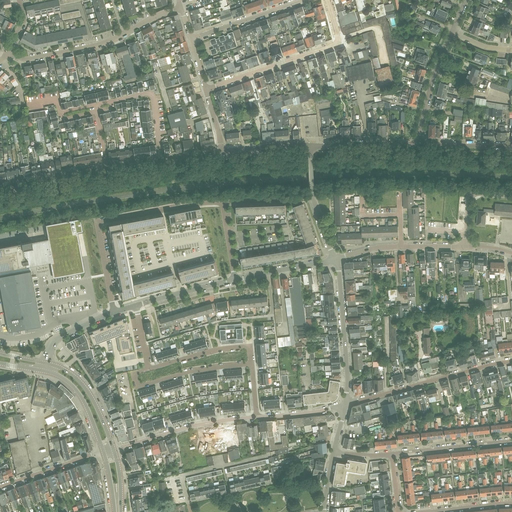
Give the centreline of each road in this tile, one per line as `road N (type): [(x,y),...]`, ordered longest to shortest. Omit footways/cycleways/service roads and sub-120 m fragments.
road 1 (unclassified): [(222,202),(98,223),(113,312)]
road 2 (residential): [(6,52),(27,59),(99,44),(180,7)]
road 3 (unclassified): [(345,404),(511,360)]
road 4 (unclassified): [(113,449),(256,417)]
road 5 (residential): [(148,368),(133,373),(136,386),(251,363)]
road 6 (residential): [(345,404),(334,259)]
road 7 (residential): [(205,89),(338,39)]
road 8 (residential): [(191,511),(182,475),(269,455)]
road 9 (residential): [(391,454),(511,440)]
road 10 (residential): [(251,363),(245,346),(148,368)]
